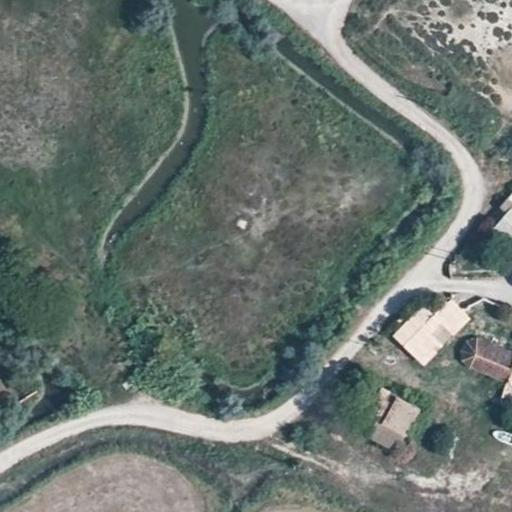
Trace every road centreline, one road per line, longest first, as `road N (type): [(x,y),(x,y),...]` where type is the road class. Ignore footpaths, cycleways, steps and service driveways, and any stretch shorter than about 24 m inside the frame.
road 1 (unclassified): [(406,290),(305,402),(244,433),(151,415),(45,439),(0,465)]
road 2 (unclassified): [(406,290),(471,208),(466,162),(321,38)]
